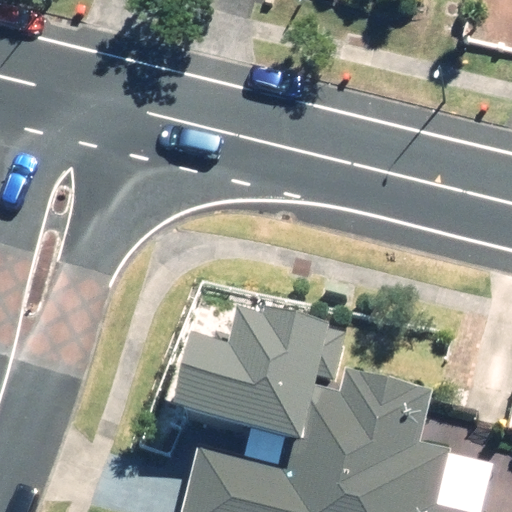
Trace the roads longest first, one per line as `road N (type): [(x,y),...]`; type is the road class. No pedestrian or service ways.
road 1 (residential): [(152,112),(58,385),(0,454)]
road 2 (tertiary): [(152,112),(511,202)]
road 3 (residential): [(0,214),(26,82)]
road 4 (tertiary): [(26,82),(152,112)]
